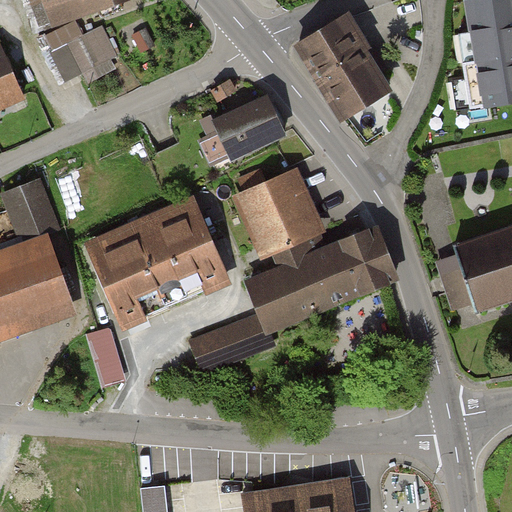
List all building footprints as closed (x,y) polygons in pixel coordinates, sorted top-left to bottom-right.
[(139,0),(48,0),(56,25),(139,0)] [(511,0),(478,0),(468,2),(478,61),(464,64),(471,109),(511,102),(511,0)] [(80,20),(46,37),(67,81),(101,64),(105,73),(125,63),(108,27),(88,37),(80,20)] [(343,23),(300,50),(347,126),(391,100),(343,23)] [(156,50),(146,32),(134,39),(143,57),(156,50)] [(0,109),(29,95),(5,44),(0,46),(0,109)] [(216,166),(286,135),(269,98),(219,124),(215,116),(204,121),(211,137),(203,141),(216,166)] [(251,283),(261,313),(193,342),(204,372),(274,345),(269,330),(396,279),(376,231),(324,253),(290,175),(268,185),(261,172),(240,180),(270,254),(274,253),(281,271),(251,283)] [(0,330),(81,303),(59,240),(65,238),(46,182),(10,194),(18,218),(0,224),(0,330)] [(197,217),(96,260),(125,326),(226,283),(197,217)] [(511,228),(456,247),(477,312),(511,300),(511,228)] [(124,381),(107,328),(86,335),(102,387),(124,381)] [(147,486),(148,511),(172,511),(171,485),(147,486)] [(255,492),(246,494),(249,511),(351,511),(349,497),(258,511),(255,492)]
